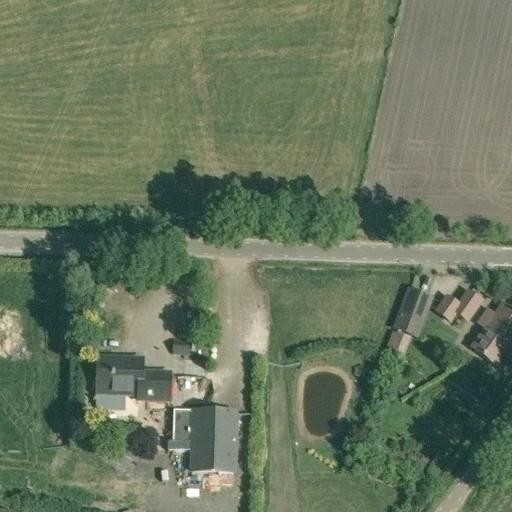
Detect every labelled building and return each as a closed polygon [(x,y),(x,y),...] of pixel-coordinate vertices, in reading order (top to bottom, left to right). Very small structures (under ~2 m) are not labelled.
[(395,332),(408,337),(412,326),(420,328),(430,300),(410,292),(395,332)] [(436,314),(449,324),(455,315),(467,323),(481,303),(468,294),(458,308),(447,300),(436,314)] [(495,366),(511,342),(511,312),(503,306),(503,307),(495,302),(485,316),(493,321),(472,350),(495,366)] [(96,396),(126,396),(137,396),(137,402),(170,403),(171,376),(143,375),(143,364),(115,363),(115,362),(97,361),(96,393),(96,396)] [(235,414),(193,412),(192,443),(172,443),(167,442),(165,511),(232,511),(233,476),(235,414)]
